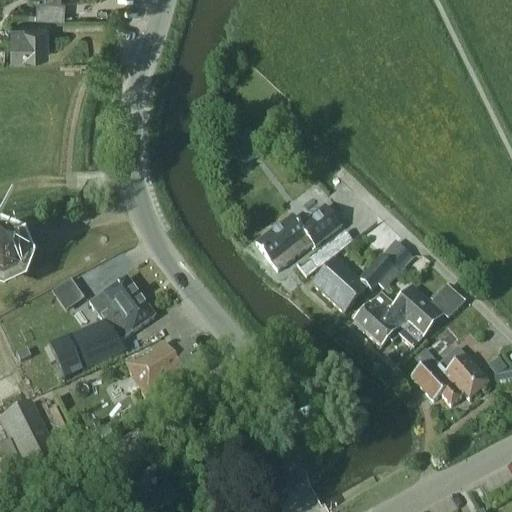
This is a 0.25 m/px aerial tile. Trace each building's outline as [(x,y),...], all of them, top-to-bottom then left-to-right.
[(42,0),(43,0),(40,0),(36,0),(36,10),(35,16),(63,18),(64,2),(59,1),(59,0),(42,0)] [(13,9),(12,19),(33,22),(35,16),(36,10),(13,9)] [(10,27),(10,60),(23,60),(23,56),(46,55),(46,27),(10,27)] [(237,139),(225,146),(239,171),(251,164),(237,139)] [(277,273),(313,246),(316,250),(342,229),(326,209),(300,229),(292,218),(256,246),(277,273)] [(344,233),(308,262),(317,274),(353,245),(344,233)] [(2,246),(2,245),(0,245),(0,283),(1,284),(5,284),(5,283),(14,279),(15,279),(17,276),(20,265),(21,265),(21,262),(20,262),(15,252),(16,251),(13,249),(13,250),(2,246)] [(379,289),(382,292),(397,275),(381,259),(360,283),(336,261),(312,288),(345,317),(367,292),(372,296),(379,289)] [(118,345),(141,329),(154,320),(126,281),(89,306),(103,325),(53,347),(68,381),(125,355),(118,345)] [(444,318),(412,289),(395,309),(381,297),(375,304),(371,309),(370,309),(354,327),(382,351),(394,337),(397,340),(398,339),(414,352),(444,318)] [(125,367),(150,411),(199,382),(197,377),(207,371),(191,342),(168,354),(163,345),(125,367)] [(30,359),(26,351),(16,356),(20,364),(30,359)] [(425,352),(413,363),(421,371),(428,364),(433,360),(425,352)] [(469,403),(488,386),(458,352),(440,368),(438,369),(446,377),(442,381),(461,401),(464,397),(469,403)] [(461,401),(442,381),(446,377),(438,369),(440,368),(433,360),(421,371),(411,380),(433,404),(442,399),(451,409),(461,401)] [(489,368),(497,379),(507,372),(499,361),(489,368)] [(24,474),(56,458),(30,405),(0,419),(0,425),(9,443),(0,447),(0,451),(9,470),(20,465),(24,474)] [(156,472),(147,477),(134,455),(100,476),(113,498),(112,499),(119,511),(162,511),(175,504),(156,472)]
